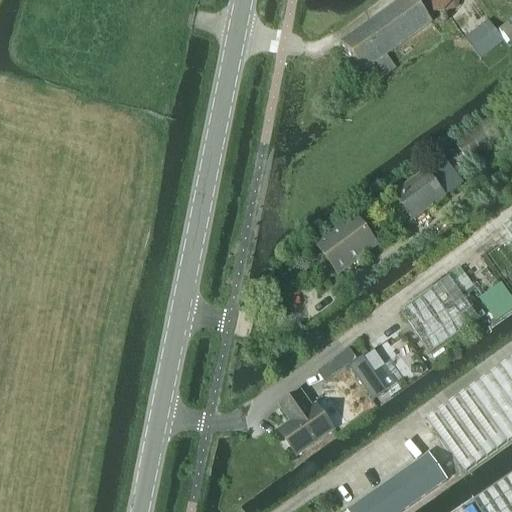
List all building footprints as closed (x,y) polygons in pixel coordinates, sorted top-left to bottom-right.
[(377,66),(384,75),(386,78),(396,70),(388,58),(433,25),(414,0),(404,0),(341,45),(363,75),(377,66)] [(456,12),(460,0),(421,0),(430,14),(456,12)] [(465,41),(482,62),(504,45),(507,48),(511,44),(511,20),(497,33),(489,23),(465,41)] [(495,112),(453,143),(468,163),(510,133),(495,112)] [(402,230),(462,185),(443,159),(383,204),(402,230)] [(376,248),(356,220),(318,248),(338,276),(376,248)] [(511,221),(503,228),(511,240),(511,221)] [(449,280),(400,314),(431,357),(479,322),(460,295),(470,288),(459,271),(448,279),(449,280)] [(340,358),(333,363),(341,373),(347,369),(340,358)] [(363,359),(349,368),(373,403),(386,394),(363,359)] [(511,361),(427,422),(465,475),(511,441),(511,361)] [(411,367),(411,375),(422,375),(422,367),(411,367)] [(312,411),(301,395),(281,409),(292,425),(279,434),(296,458),(333,433),(316,408),(312,411)] [(428,456),(348,511),(404,511),(447,482),(428,456)] [(511,511),(511,475),(473,502),(474,504),(479,511),(511,511)]
